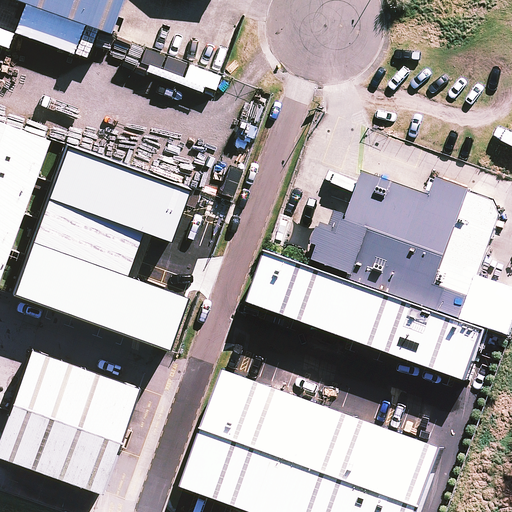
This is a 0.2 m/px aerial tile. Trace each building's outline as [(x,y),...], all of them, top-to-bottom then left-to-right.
[(125,0),(23,0),(115,32),(125,0)] [(197,27),(183,21),(172,45),(186,51),(197,27)] [(146,33),(129,26),(124,40),(140,47),(146,33)] [(231,35),(219,31),(213,48),(201,44),(194,66),(218,74),(231,35)] [(0,264),(51,134),(0,115),(0,264)] [(348,272),(463,314),(501,210),(493,195),(470,188),(471,184),(439,173),(431,189),(365,167),(348,212),(336,208),(330,221),(321,218),(313,237),(315,238),(310,252),(350,268),(348,272)] [(269,243),(251,296),(467,375),(486,322),(463,314),(348,272),(269,243)] [(511,269),(501,298),(508,300),(511,289),(511,269)] [(511,310),(511,305),(497,301),(491,324),(507,328),(511,310)] [(11,325),(0,320),(0,339),(4,341),(11,325)] [(132,387),(28,351),(0,431),(0,452),(97,486),(132,387)] [(227,363),(182,479),(272,511),(419,511),(445,440),(227,363)]
